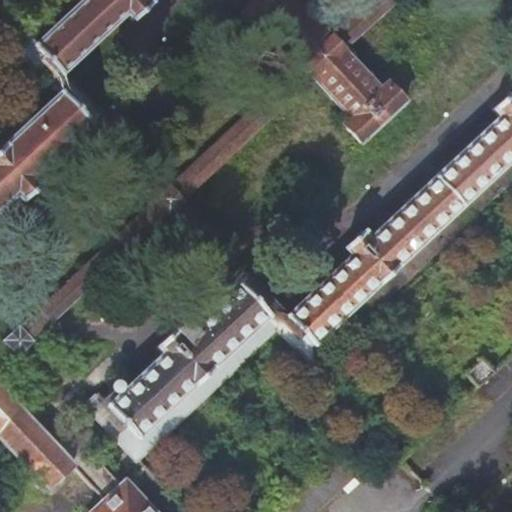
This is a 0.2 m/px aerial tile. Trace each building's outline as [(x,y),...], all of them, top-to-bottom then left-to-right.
[(81,0),(35,43),(64,73),(129,12),(137,20),(151,7),(146,0),(81,0)] [(378,92),(343,52),(329,37),(295,2),(296,0),(252,0),(238,14),(259,34),(266,28),(300,64),(314,79),(351,119),(345,127),(363,146),(406,107),(387,86),(378,92)] [(396,0),(368,0),(329,37),(343,52),(396,0)] [(11,45),(57,95),(89,128),(101,114),(64,73),(35,43),(25,32),(11,45)] [(156,201),(0,345),(0,371),(169,215),(180,226),(193,212),(183,200),(314,79),(300,64),(169,187),(159,176),(146,189),(156,201)] [(89,128),(57,95),(0,148),(0,209),(16,195),(23,203),(42,185),(35,177),(89,128)] [(291,316),(317,344),(326,334),(339,321),(511,159),(511,99),(510,96),(492,114),(500,121),(371,240),(364,234),(350,247),(356,256),(291,316)] [(327,352),(317,344),(291,316),(251,273),(237,287),(279,330),(313,365),(327,352)] [(279,330),(237,287),(184,338),(177,331),(159,347),(165,355),(111,406),(100,395),(88,406),(139,461),(279,330)] [(479,359),(465,372),(477,385),(492,372),(479,359)] [(73,466),(0,388),(0,437),(48,490),(73,466)] [(276,511),(316,511),(353,478),(334,458),(276,511)] [(156,511),(129,483),(98,511),(156,511)]
